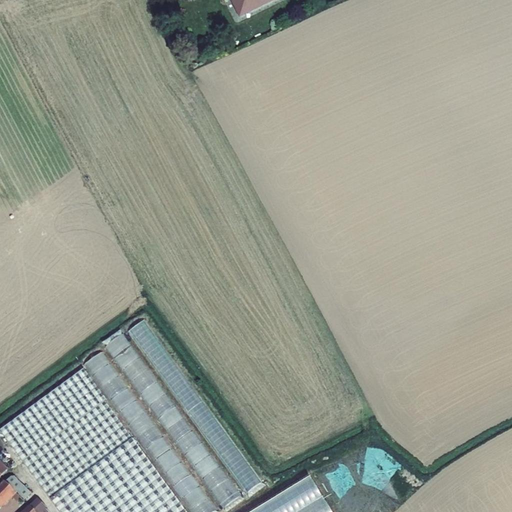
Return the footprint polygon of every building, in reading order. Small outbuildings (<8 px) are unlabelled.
[(223,0),(232,20),(275,0),(223,0)] [(208,511),(261,477),(144,310),(81,362),(187,511),(208,511)] [(82,375),(0,432),(0,437),(53,511),(176,511),(102,407),(104,406),(82,375)] [(9,479),(1,486),(11,496),(20,505),(27,497),(9,479)] [(326,511),(308,484),(261,511),(326,511)] [(1,486),(0,487),(0,507),(11,496),(1,486)] [(34,503),(26,511),(42,511),(34,503)]
